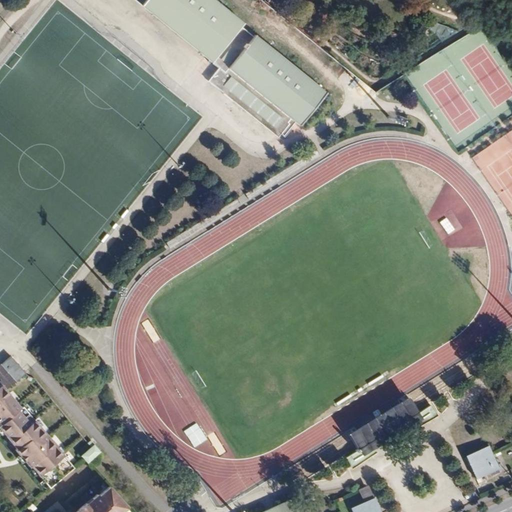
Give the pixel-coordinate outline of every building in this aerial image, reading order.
[(271,38),(267,44),(255,34),(254,36),(241,26),(244,22),(217,0),(144,0),(142,3),(221,68),(210,81),(223,92),(221,93),(230,101),(231,99),(275,136),(279,132),(283,135),(294,121),(299,126),(327,94),(277,52),(281,47),(271,38)] [(447,217),(440,221),(446,234),(454,230),(447,217)] [(0,382),(6,389),(25,373),(10,355),(0,363),(0,382)] [(24,470),(42,492),(71,468),(6,389),(0,382),(0,441),(10,453),(8,455),(22,471),(24,470)] [(376,449),(410,428),(413,433),(437,417),(430,406),(419,413),(410,400),(349,437),(358,451),(346,458),(353,470),(378,454),(376,449)] [(196,423),(183,430),(193,448),(206,440),(196,423)] [(79,455),(86,463),(100,451),(93,443),(79,455)] [(489,446),(466,456),(477,479),(500,469),(489,446)] [(374,498),(373,499),(368,487),(361,490),(366,502),(351,509),(352,511),(380,511),(374,498)] [(120,511),(125,508),(106,488),(95,498),(92,495),(70,511),(120,511)]
